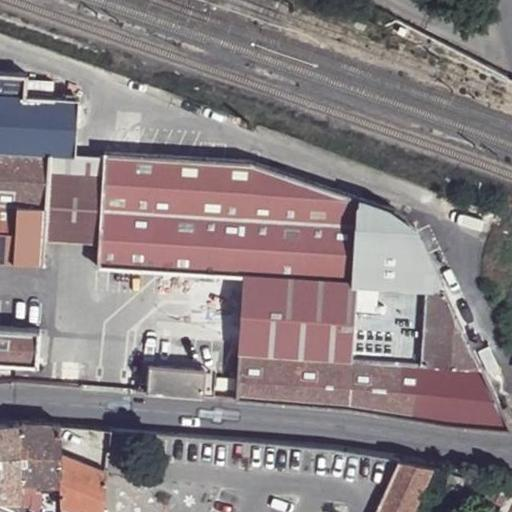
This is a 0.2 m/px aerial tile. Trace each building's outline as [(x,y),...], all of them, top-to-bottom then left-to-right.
[(0,260),(37,264),(40,264),(41,240),(49,153),(73,155),(76,98),(22,94),(24,74),(0,71),(0,260)] [(73,155),(49,153),(41,240),(95,244),(93,267),(96,267),(240,275),(422,288),(445,289),(414,225),(392,208),(249,162),(103,151),(102,158),(73,155)] [(0,326),(33,329),(37,264),(0,260),(0,326)] [(240,275),(235,347),(417,360),(422,288),(240,275)] [(422,288),(417,360),(482,365),(445,289),(422,288)] [(0,366),(34,369),(36,330),(33,329),(0,326),(0,366)] [(511,427),(482,365),(417,360),(235,347),(234,358),(231,398),(330,404),(445,423),(511,427)] [(145,363),(143,391),(199,395),(200,367),(145,363)] [(58,381),(76,383),(76,365),(59,364),(58,381)] [(0,422),(0,459),(21,459),(21,420),(0,422)] [(60,423),(21,420),(21,459),(21,469),(21,481),(39,480),(39,483),(61,482),(61,452),(60,443),(60,423)] [(104,454),(106,426),(80,425),(79,453),(104,454)] [(360,449),(344,447),(341,457),(358,460),(360,449)] [(103,511),(107,471),(61,452),(61,482),(61,489),(62,504),(81,511),(103,511)] [(433,461),(400,455),(374,511),(410,511),(416,500),(420,489),(433,461)] [(21,459),(0,459),(0,468),(21,469),(21,459)] [(21,469),(0,468),(0,497),(20,498),(22,498),(21,489),(21,481),(21,469)] [(466,473),(450,469),(446,483),(462,488),(466,473)] [(507,473),(489,470),(486,481),(471,477),(467,489),(495,498),(507,473)] [(511,483),(511,473),(507,473),(495,498),(504,502),(511,483)] [(39,480),(21,481),(21,489),(39,489),(39,483),(39,480)] [(431,495),(420,489),(416,500),(427,504),(431,495)] [(498,511),(500,508),(492,503),(488,511),(498,511)]
